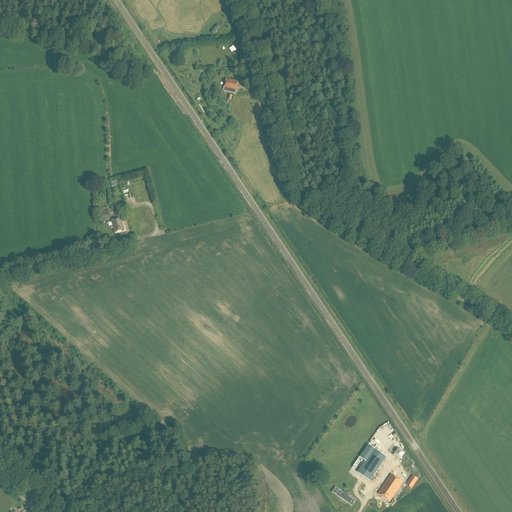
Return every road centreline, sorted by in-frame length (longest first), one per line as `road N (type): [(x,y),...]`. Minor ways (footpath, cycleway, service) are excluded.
road 1 (unclassified): [(511,327),(302,198),(242,0)]
road 2 (track): [(511,238),(475,284),(496,300),(493,316),(419,439)]
road 3 (track): [(0,275),(161,233)]
